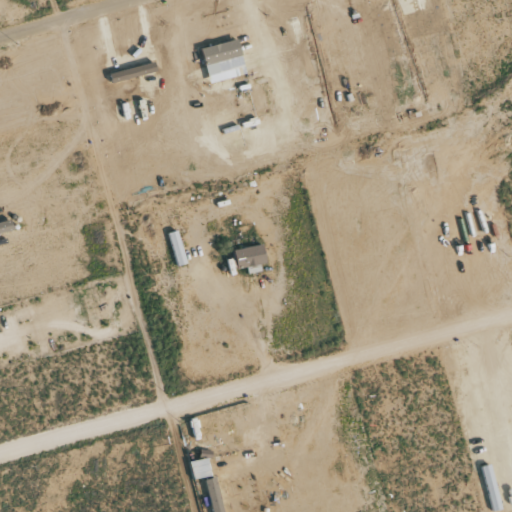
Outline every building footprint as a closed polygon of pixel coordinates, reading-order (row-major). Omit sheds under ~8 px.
[(199,48),(203,65),(240,56),(235,39),(199,48)] [(0,233),(11,230),(9,219),(0,221),(0,233)] [(167,233),(176,266),(185,264),(177,230),(167,233)] [(260,271),(258,265),(265,263),(261,244),(233,251),(237,269),(245,267),(247,274),(260,271)] [(210,475),(206,457),(188,461),(192,479),(210,475)] [(211,511),(222,511),(214,480),(205,482),(211,511)]
